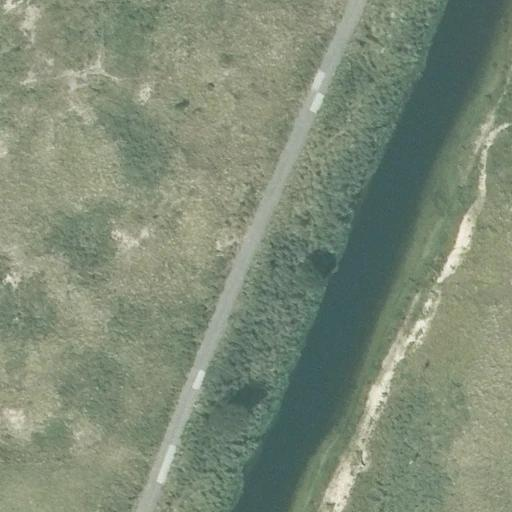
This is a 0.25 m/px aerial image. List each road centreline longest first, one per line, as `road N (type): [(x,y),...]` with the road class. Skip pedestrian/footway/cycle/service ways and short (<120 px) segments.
road 1 (track): [(145,511),(359,0)]
road 2 (track): [(511,107),(446,271),(385,370),(332,511)]
